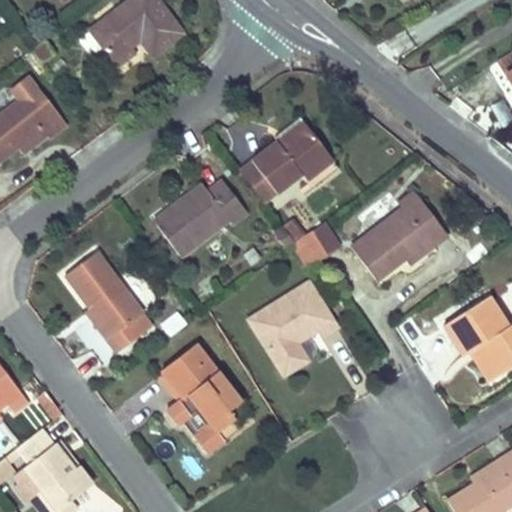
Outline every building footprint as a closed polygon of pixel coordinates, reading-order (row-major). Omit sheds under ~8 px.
[(129,0),(90,31),(111,60),(128,48),(138,40),(151,57),(181,33),(155,0),(129,0)] [(128,48),(111,60),(115,66),(132,53),(128,48)] [(34,90),(22,99),(29,107),(40,98),(34,90)] [(0,160),(17,147),(41,129),(47,136),(48,138),(63,127),(40,98),(29,107),(22,99),(0,116),(0,160)] [(301,123),(275,144),(279,149),(306,129),(301,123)] [(41,129),(17,147),(23,155),(47,136),(41,129)] [(275,144),(251,163),(276,195),(300,176),(306,182),(331,161),(306,129),(279,149),(275,144)] [(251,163),(238,172),(263,205),(276,195),(251,163)] [(182,208),(178,203),(152,222),(180,258),(228,221),(230,224),(245,213),(221,183),(207,194),(204,190),(182,208)] [(201,186),(178,203),(182,208),(204,190),(201,186)] [(376,282),(404,261),(428,241),(433,247),(447,237),(413,193),(397,205),(401,210),(351,249),(376,282)] [(289,222),(280,228),(292,244),(301,238),(289,222)] [(316,225),(333,248),(336,246),(320,223),(316,225)] [(301,238),(292,244),(308,266),(333,248),(316,225),(301,238)] [(284,251),(292,244),(280,228),(272,234),(284,251)] [(428,241),(404,261),(409,266),(433,247),(428,241)] [(64,277),(89,311),(110,339),(106,342),(116,355),(142,334),(132,321),(140,315),(95,255),(64,277)] [(307,284),(246,322),(283,377),(306,362),(295,344),(315,332),(321,339),(336,330),(307,284)] [(511,321),(494,294),(488,298),(507,327),(511,323),(511,321)] [(488,298),(443,326),(450,337),(462,330),(474,349),(494,378),(511,366),(511,323),(507,327),(488,298)] [(89,311),(85,314),(106,342),(110,339),(89,311)] [(462,330),(450,337),(463,356),(468,353),(474,349),(462,330)] [(196,348),(164,373),(184,399),(181,401),(169,410),(178,420),(174,424),(177,427),(183,423),(206,453),(224,440),(218,432),(233,419),(230,415),(227,412),(239,403),(196,348)] [(474,349),(468,353),(488,382),(494,378),(474,349)] [(20,394),(0,367),(0,409),(6,405),(13,414),(27,404),(20,394)] [(164,373),(161,376),(181,401),(184,399),(164,373)] [(44,392),(38,396),(55,418),(61,414),(44,392)] [(239,403),(227,412),(230,415),(241,406),(239,403)] [(169,410),(166,413),(174,424),(178,420),(169,410)] [(39,430),(15,449),(20,456),(27,466),(23,468),(19,471),(14,478),(18,484),(14,487),(25,503),(41,491),(56,511),(68,503),(90,486),(76,468),(71,471),(52,446),(39,430)] [(57,443),(52,446),(71,471),(76,468),(57,443)] [(15,449),(0,460),(0,471),(20,456),(15,449)] [(499,469),(473,485),(446,502),(452,511),(498,511),(511,503),(511,451),(495,462),(499,469)] [(495,462),(469,479),(473,485),(499,469),(495,462)] [(56,511),(41,491),(25,503),(31,511),(72,511),(74,511),(68,503),(56,511)]
